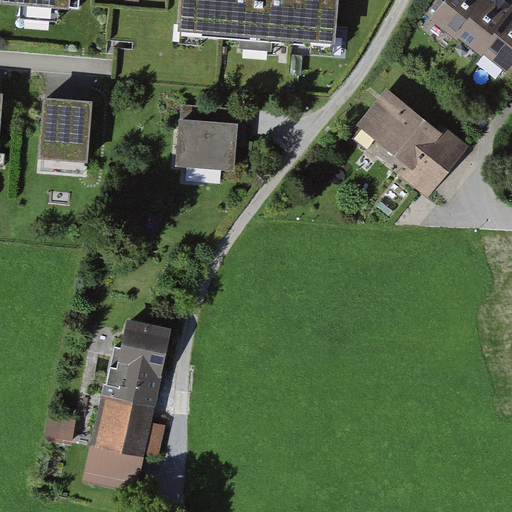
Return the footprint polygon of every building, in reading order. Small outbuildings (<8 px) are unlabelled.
[(1,0),(2,4),(79,10),(80,0),(1,0)] [(337,0),(181,0),(179,33),(334,45),(337,0)] [(446,0),(430,21),(456,41),(457,39),(478,14),(475,12),(484,0),(446,0)] [(511,12),(511,0),(484,0),(475,12),(478,14),(457,39),(481,58),(483,55),(503,30),(500,27),(511,12)] [(511,68),(511,12),(500,27),(503,30),(483,55),(507,74),(511,68)] [(462,151),(380,83),(344,126),(427,194),(462,151)] [(88,164),(93,102),(44,98),(39,160),(88,164)] [(180,116),(177,164),(235,168),(238,120),(180,116)] [(155,407),(172,330),(128,320),(122,349),(115,347),(107,385),(104,385),(102,395),(155,407)] [(159,461),(166,426),(152,423),(155,407),(102,395),(84,482),(137,493),(144,458),(159,461)] [(44,442),(72,447),(77,420),(49,415),(44,442)]
